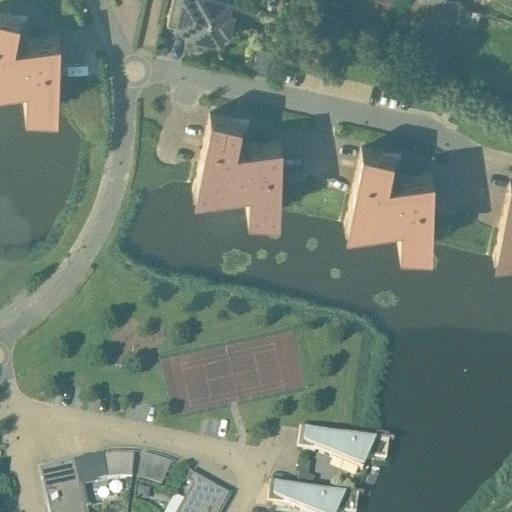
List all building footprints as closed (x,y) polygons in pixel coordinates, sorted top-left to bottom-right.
[(170,0),(166,23),(188,28),(187,33),(200,36),(199,41),(215,44),(216,40),(219,40),(222,29),(226,30),(230,12),(226,11),(228,0),(170,0)] [(352,0),(348,18),(385,26),(391,0),(352,0)] [(474,28),(479,11),(452,5),(453,0),(399,0),(393,26),(444,38),(448,22),(474,28)] [(0,11),(0,82),(23,80),(22,105),(54,106),(57,34),(15,40),(21,25),(8,22),(10,14),(0,11)] [(256,46),(251,70),(268,74),(274,50),(256,46)] [(208,112),(197,163),(191,189),(246,182),(244,208),(276,210),(279,138),(237,143),(244,128),(230,125),(232,118),(208,112)] [(360,146),(343,218),(342,224),(397,216),(396,242),(428,244),(431,172),(389,177),(395,162),(382,159),(383,152),(360,146)] [(511,180),(509,180),(497,229),(491,257),(511,254),(511,180)] [(295,451),(300,452),(319,455),(361,472),(361,471),(360,471),(364,461),(384,464),(387,443),(392,444),(392,443),(297,430),(296,431),(298,431),(295,451)] [(105,481),(118,480),(118,465),(117,463),(117,456),(114,456),(105,457),(102,457),(105,481)] [(118,465),(118,480),(131,480),(133,457),(129,456),(120,456),(117,456),(117,463),(118,465)] [(136,481),(148,484),(155,461),(143,458),(140,458),(136,481)] [(47,508),(47,511),(79,511),(85,511),(76,471),(83,469),(81,461),(38,472),(44,496),(45,496),(46,502),(49,501),(50,507),(47,508)] [(155,461),(148,484),(160,488),(170,467),(167,465),(158,462),(155,461)] [(191,487),(177,511),(219,511),(227,498),(188,476),(184,483),(191,487)] [(265,506),(270,506),(289,509),(296,511),(354,511),(357,497),(362,498),(362,497),(266,484),(266,485),(268,485),(265,506)] [(125,489),(113,492),(116,503),(128,499),(128,498),(125,489)]
